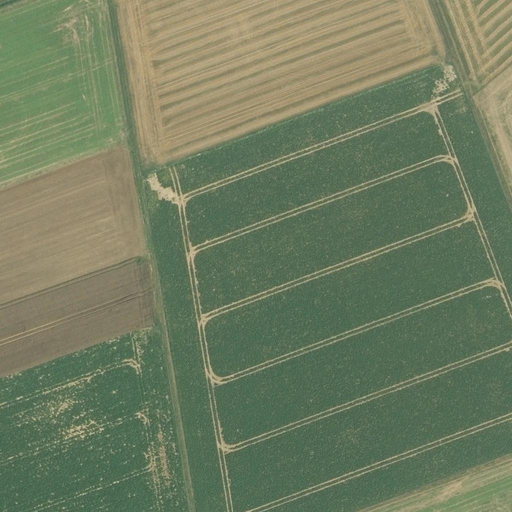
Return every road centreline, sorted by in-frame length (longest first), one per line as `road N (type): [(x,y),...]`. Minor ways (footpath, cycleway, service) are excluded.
road 1 (track): [(106,0),(193,511)]
road 2 (track): [(439,0),(511,200)]
road 3 (track): [(511,452),(357,511)]
